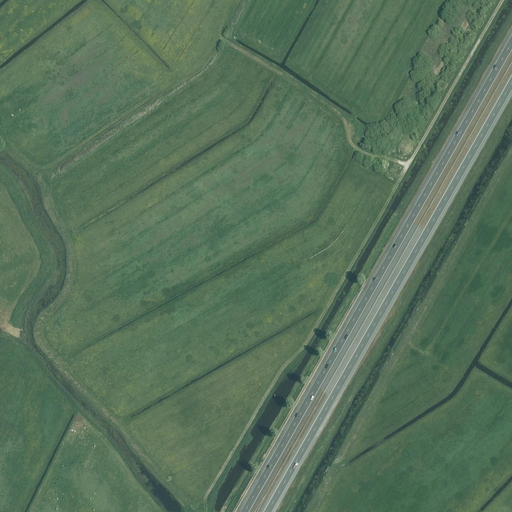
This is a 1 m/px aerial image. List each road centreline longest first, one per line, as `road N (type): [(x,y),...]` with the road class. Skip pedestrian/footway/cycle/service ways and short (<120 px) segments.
road 1 (motorway): [(511,41),(244,511)]
road 2 (motorway): [(267,511),(511,82)]
road 3 (unclassified): [(400,174),(499,0)]
